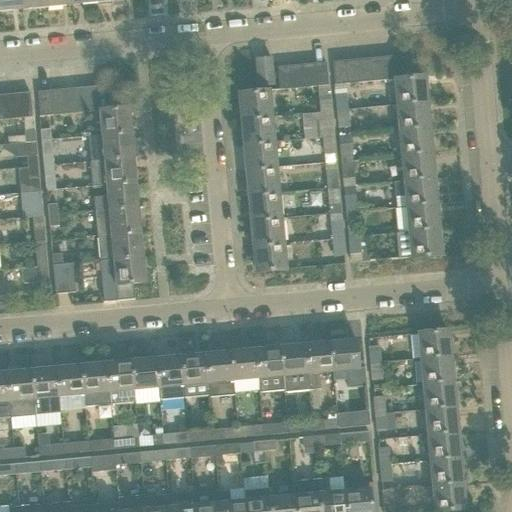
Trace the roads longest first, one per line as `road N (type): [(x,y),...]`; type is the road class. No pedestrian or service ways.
road 1 (residential): [(225,309),(203,32)]
road 2 (residential): [(225,309),(501,286)]
road 3 (residential): [(203,32),(473,0)]
road 4 (residential): [(0,329),(225,309)]
road 5 (residential): [(0,54),(203,32)]
road 6 (residential): [(488,156),(473,0)]
road 7 (residential): [(501,286),(488,156)]
road 8 (residential): [(511,407),(501,286)]
